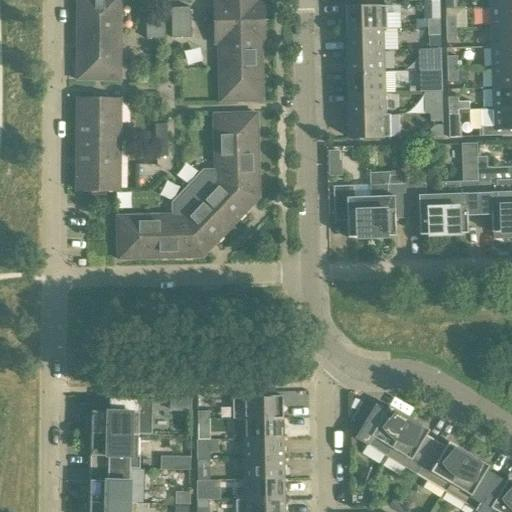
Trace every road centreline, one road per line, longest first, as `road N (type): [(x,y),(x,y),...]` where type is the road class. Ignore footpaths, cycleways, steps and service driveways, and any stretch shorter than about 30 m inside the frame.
road 1 (residential): [(50,276),(51,0)]
road 2 (residential): [(310,266),(302,0)]
road 3 (residential): [(50,276),(310,266)]
road 4 (residential): [(50,511),(50,276)]
road 5 (residential): [(310,266),(511,263)]
road 6 (residential): [(511,430),(414,371),(339,358)]
road 7 (residential): [(322,511),(324,369),(339,358)]
